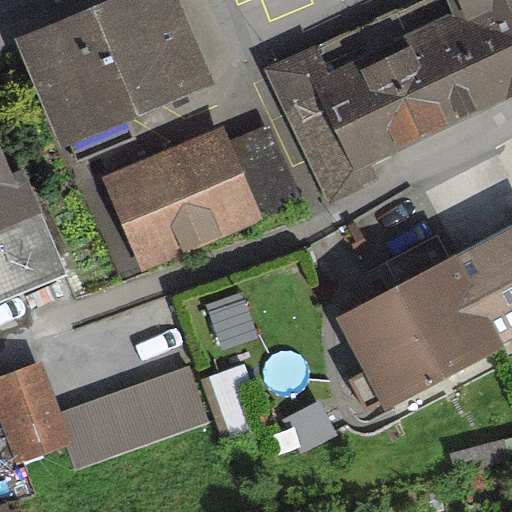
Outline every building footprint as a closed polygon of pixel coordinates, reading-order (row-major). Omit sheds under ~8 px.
[(172,0),(122,0),(24,42),(66,141),(208,81),(172,0)] [(511,0),(431,0),(273,71),(328,194),(373,174),(366,157),(511,91),(511,0)] [(221,138),(111,183),(144,263),(254,218),(221,138)] [(0,167),(0,221),(33,209),(21,179),(7,184),(0,167)] [(511,233),(435,273),(477,355),(511,336),(511,233)] [(435,273),(343,320),(386,401),(477,355),(435,273)] [(213,429),(195,371),(62,413),(47,366),(0,380),(0,408),(19,468),(75,450),(81,471),(213,429)]
